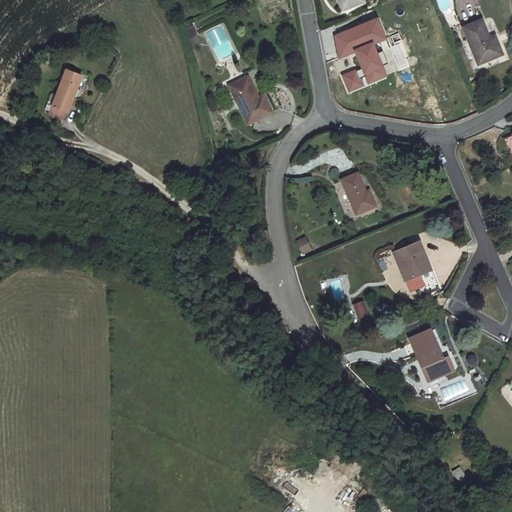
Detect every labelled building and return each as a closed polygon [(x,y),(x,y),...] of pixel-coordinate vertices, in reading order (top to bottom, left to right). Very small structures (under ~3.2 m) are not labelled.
[(365,2),(363,0),(340,0),(344,11),(365,2)] [(386,76),(381,65),(388,62),(382,49),(376,52),(372,42),(378,40),(376,33),(382,31),(378,19),(336,36),(339,54),(360,50),(364,60),(360,61),(363,69),(344,77),(350,92),(363,86),(360,80),(367,77),(369,83),(386,76)] [(473,25),(459,31),(474,68),(494,60),(488,47),(483,49),(473,25)] [(376,33),(378,40),(385,37),(382,31),(376,33)] [(360,50),(339,54),(340,58),(356,53),(360,61),(364,60),(360,50)] [(69,66),(52,100),(68,106),(85,73),(69,66)] [(250,78),(231,86),(246,125),(271,114),(265,98),(259,100),(250,78)] [(511,138),(503,142),(511,162),(511,138)] [(339,183),(355,217),(374,209),(368,193),(364,195),(356,176),(339,183)] [(310,252),(305,241),(297,244),(301,256),(310,252)] [(390,254),(402,282),(408,279),(417,298),(432,291),(417,256),(420,254),(416,243),(390,254)] [(364,310),(355,312),(357,325),(367,323),(364,310)] [(407,344),(421,378),(429,374),(432,383),(451,376),(446,362),(440,365),(428,336),(407,344)] [(421,378),(425,386),(432,383),(429,374),(421,378)] [(461,467),(452,470),(456,482),(465,479),(461,467)]
